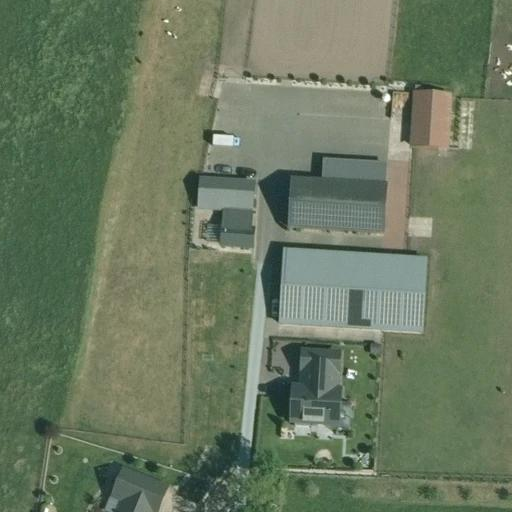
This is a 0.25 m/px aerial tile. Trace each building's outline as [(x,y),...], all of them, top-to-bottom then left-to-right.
[(451,97),(423,95),(423,89),(417,89),(413,147),(447,149),(451,97)] [(256,183),(203,180),(199,208),(226,210),(253,211),(255,195),(256,183)] [(387,187),(293,181),(290,229),(384,234),(387,187)] [(253,211),(226,210),(224,228),(252,230),(253,211)] [(252,230),(224,228),(223,246),(253,249),(255,231),(252,230)] [(427,261),(286,252),(281,325),(423,334),(427,261)] [(324,355),(309,353),(309,350),(297,349),(296,380),(295,380),(293,423),(338,425),(341,352),(324,352),(324,355)] [(158,511),(168,491),(124,473),(114,498),(126,503),(149,511),(158,511)] [(149,511),(126,503),(122,511),(149,511)]
